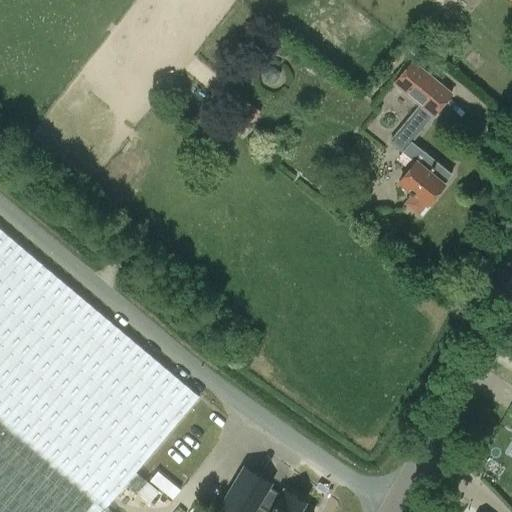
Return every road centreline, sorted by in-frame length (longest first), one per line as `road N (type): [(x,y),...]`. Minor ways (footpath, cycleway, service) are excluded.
road 1 (unclassified): [(389,511),(248,412),(0,204)]
road 2 (unclassified): [(394,511),(511,309)]
